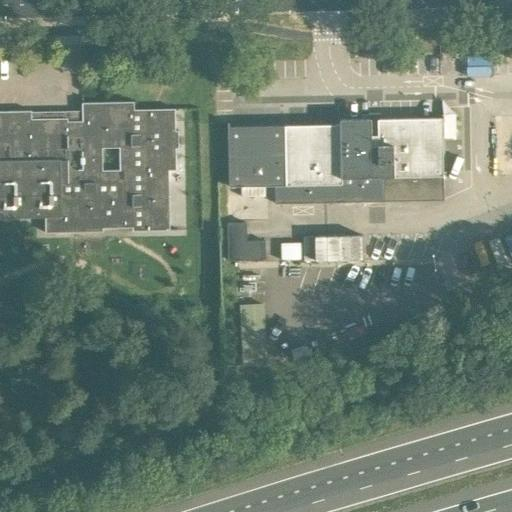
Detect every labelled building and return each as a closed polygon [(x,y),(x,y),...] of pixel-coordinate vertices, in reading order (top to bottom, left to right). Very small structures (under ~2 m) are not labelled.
[(465,74),(464,57),(464,53),(452,53),(453,57),(453,75),(453,77),(465,76),(465,74)] [(33,119),(33,111),(0,111),(0,209),(46,208),(46,233),(104,232),(104,228),(133,227),(133,231),(167,231),(166,171),(177,170),(176,148),(179,148),(179,131),(176,131),(175,109),(132,110),(132,102),(84,103),(84,118),(33,119)] [(275,204),(384,202),(383,183),(380,183),(380,177),(444,176),(442,118),(342,120),(342,124),(230,127),(229,123),(228,123),(229,187),(275,186),(275,204)] [(511,145),(501,146),(503,171),(511,170),(511,145)] [(229,257),(267,256),(266,236),(248,237),(248,218),(229,219),(229,257)]
